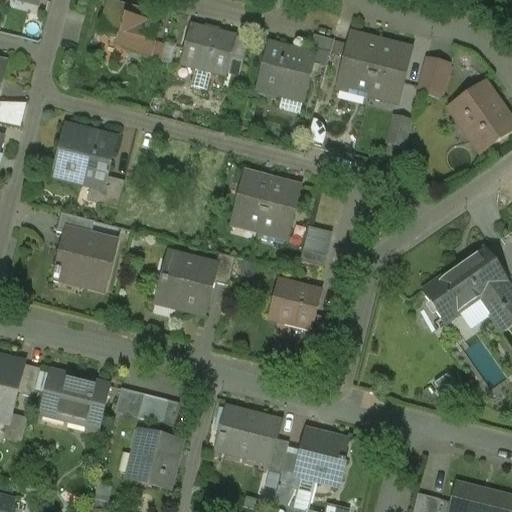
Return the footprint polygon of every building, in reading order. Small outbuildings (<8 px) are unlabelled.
[(101,4),(95,24),(102,26),(107,6),(101,4)] [(156,19),(107,6),(102,26),(99,37),(128,44),(125,52),(145,58),(156,19)] [(185,26),(180,47),(186,49),(191,27),(185,26)] [(233,39),(191,27),(186,49),(181,67),(223,78),(233,39)] [(228,70),(239,73),(246,39),(236,37),(228,70)] [(332,42),(313,37),(310,49),(315,50),(314,58),(313,63),(326,67),(332,42)] [(379,47),(351,40),(352,38),(351,38),(338,88),(339,89),(340,87),(368,94),(367,96),(368,96),(380,45),(379,47)] [(408,54),(380,48),(381,46),(380,45),(368,96),(369,94),(397,101),(396,103),(397,103),(410,53),(409,53),(408,54)] [(314,58),(269,47),(258,91),(283,97),(284,94),(303,99),(313,63),(314,58)] [(450,66),(426,60),(417,95),(441,101),(450,66)] [(481,88),(454,106),(474,134),(468,138),(479,155),(511,132),(511,122),(502,109),(498,112),(481,88)] [(303,99),(284,94),(283,97),(279,110),(299,115),(303,99)] [(410,122),(394,118),(387,145),(403,149),(410,122)] [(113,143),(65,130),(53,178),(101,190),(104,180),(113,143)] [(272,182),(246,176),(246,174),(245,173),(232,224),(234,224),(234,222),(259,229),(259,231),(272,182)] [(124,185),(104,180),(101,190),(97,206),(117,211),(124,185)] [(298,189),(272,182),(259,231),(260,231),(260,229),(286,236),(285,238),(287,238),(299,188),(298,187),(298,189)] [(118,230),(60,215),(56,234),(64,236),(66,231),(114,243),(118,230)] [(286,236),(260,229),(260,231),(257,240),(283,247),(285,238),(286,236)] [(332,235),(308,229),(302,252),(326,258),(332,235)] [(114,243),(66,231),(64,236),(64,237),(70,238),(66,252),(61,251),(53,283),(57,284),(60,274),(81,280),(79,288),(103,294),(116,244),(114,243)] [(483,250),(421,291),(420,292),(442,323),(480,296),(493,315),(490,318),(502,335),(511,327),(511,293),(505,284),(507,282),(484,249),(483,250)] [(326,258),(302,252),(299,263),(323,269),(326,258)] [(235,260),(218,255),(215,269),(216,269),(212,284),(228,288),(235,260)] [(215,269),(168,257),(161,284),(166,285),(161,304),(203,315),(203,317),(204,317),(212,284),(216,269),(215,269)] [(319,293),(279,283),(269,321),(310,331),(314,317),(319,293)] [(329,320),(314,317),(310,331),(307,342),(323,345),(329,320)] [(39,371),(0,361),(0,420),(8,423),(4,438),(21,443),(27,419),(12,415),(17,394),(33,398),(39,371)] [(107,389),(52,374),(42,412),(66,418),(65,421),(96,429),(107,389)] [(132,394),(121,391),(115,415),(127,418),(132,394)] [(144,397),(132,394),(127,418),(138,420),(144,397)] [(156,400),(144,397),(138,420),(150,423),(156,400)] [(167,403),(156,400),(150,423),(161,426),(167,403)] [(179,406),(167,403),(161,426),(173,429),(179,406)] [(280,424),(228,411),(221,443),(232,445),(230,455),(269,465),(270,465),(276,443),(280,424)] [(347,444),(307,433),(296,475),(296,476),(302,478),(340,488),(347,462),(343,461),(347,444)] [(182,444),(142,434),(130,482),(170,492),(182,444)] [(288,446),(276,443),(270,465),(269,465),(267,472),(281,476),(282,471),(288,446)] [(296,475),(282,471),(281,476),(273,505),(294,510),(302,478),(296,476),(296,475)] [(95,486),(92,511),(105,511),(108,488),(95,486)] [(506,511),(510,498),(456,486),(449,511),(506,511)] [(433,511),(436,501),(416,496),(412,511),(433,511)] [(0,511),(10,511),(13,503),(0,499),(0,511)]
